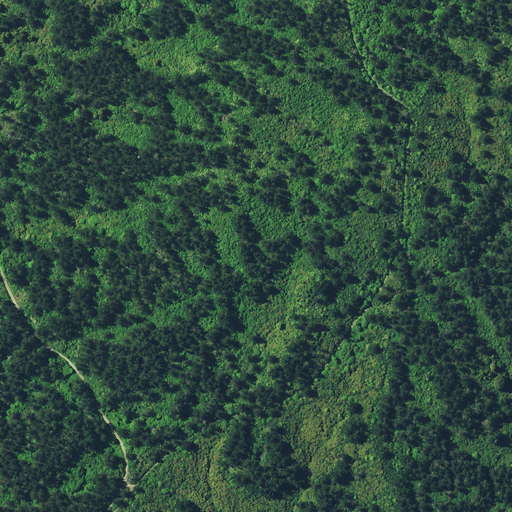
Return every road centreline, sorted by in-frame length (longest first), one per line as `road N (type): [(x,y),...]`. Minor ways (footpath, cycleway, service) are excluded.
road 1 (track): [(118,489),(142,483),(334,354),(381,284),(402,181),(403,123),(398,101),(361,61),(336,0)]
road 2 (unclassified): [(0,259),(24,309),(73,351),(120,439),(118,489),(108,511)]
